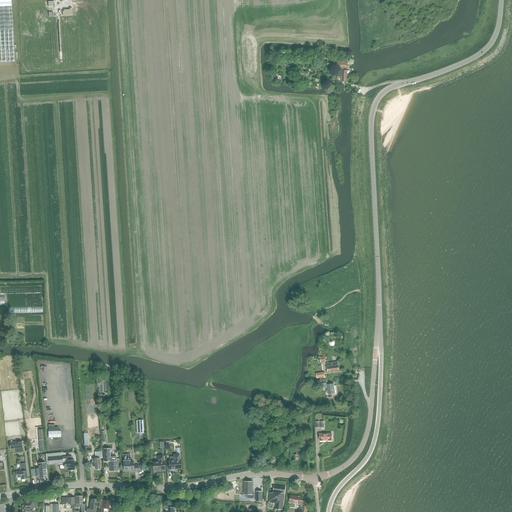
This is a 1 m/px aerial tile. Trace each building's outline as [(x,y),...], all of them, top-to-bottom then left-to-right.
[(0,0),(0,30),(13,30),(10,0),(0,0)] [(13,30),(0,30),(0,62),(14,61),(13,30)] [(331,66),(338,67),(338,76),(341,76),(341,81),(346,81),(348,62),(332,61),(331,66)] [(326,363),(327,367),(328,372),(339,370),(338,362),(326,363)] [(109,461),(110,471),(117,471),(117,469),(120,469),(119,459),(117,459),(117,458),(109,458),(109,451),(107,449),(104,450),(104,461),(109,461)] [(99,458),(102,458),(102,452),(95,452),(95,458),(92,458),(92,462),(93,462),(94,468),(95,468),(95,469),(96,469),(99,469),(100,469),(99,458)] [(127,454),(123,454),(123,456),(123,470),(134,470),(134,471),(138,471),(138,465),(134,465),(133,462),(130,462),(130,457),(127,457),(127,454)] [(166,466),(167,472),(170,472),(170,469),(181,468),(180,461),(179,461),(179,454),(174,455),(174,460),(168,461),(168,466),(166,466)] [(62,456),(48,457),(49,465),(63,463),(62,459),(62,457),(62,456)] [(62,457),(62,459),(67,458),(68,465),(65,465),(64,466),(64,468),(65,469),(68,468),(68,470),(75,470),(74,460),(72,460),(72,456),(62,457)] [(158,462),(152,462),(152,467),(150,467),(151,473),(154,473),(154,470),(165,469),(164,462),(163,462),(163,456),(158,456),(158,462)] [(46,469),(46,465),(45,462),(38,463),(39,468),(34,469),(35,476),(40,476),(40,477),(46,476),(45,469),(46,469)] [(16,472),(13,472),(14,477),(17,476),(17,478),(21,477),(21,479),(27,479),(26,463),(19,464),(20,471),(16,472)] [(244,482),(244,494),(248,494),(248,498),(254,498),(254,494),(253,494),(253,482),(244,482)] [(276,508),(283,509),(285,487),(274,486),(273,492),(270,492),(269,502),(276,503),(276,508)] [(291,495),(290,503),(295,503),(295,504),(300,505),(299,511),(306,511),(308,501),(303,501),(303,497),(291,495)] [(70,497),(61,497),(61,504),(66,504),(66,503),(69,503),(69,504),(71,504),(71,508),(74,508),(74,504),(74,497),(73,497),(73,496),(72,496),(70,496),(70,497)] [(81,511),(85,511),(86,511),(85,511),(85,504),(82,504),(82,496),(75,496),(75,507),(81,507),(81,511)] [(85,511),(95,511),(96,509),(96,510),(97,499),(91,498),(89,509),(86,508),(85,511)] [(99,508),(98,511),(103,511),(104,508),(108,509),(109,500),(108,500),(107,499),(104,499),(104,500),(99,499),(98,508),(99,508)] [(33,508),(37,508),(36,503),(33,504),(33,501),(22,501),(22,502),(22,511),(33,510),(33,508)]
